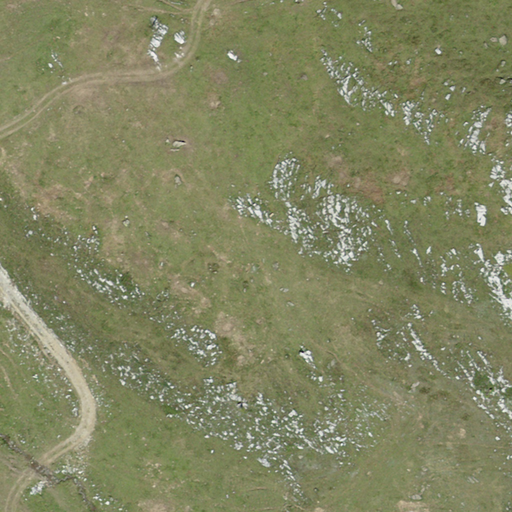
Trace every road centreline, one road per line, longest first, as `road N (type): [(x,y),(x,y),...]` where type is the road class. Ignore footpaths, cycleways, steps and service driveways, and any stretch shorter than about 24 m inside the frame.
road 1 (track): [(37,511),(76,442),(0,291)]
road 2 (track): [(0,133),(128,69),(174,0)]
